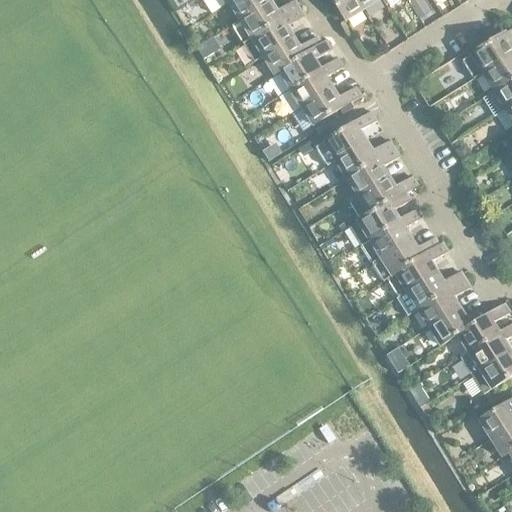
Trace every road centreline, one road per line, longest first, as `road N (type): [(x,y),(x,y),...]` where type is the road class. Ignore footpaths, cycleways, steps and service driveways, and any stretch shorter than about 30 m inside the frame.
road 1 (residential): [(511,293),(492,289),(438,213),(439,196),(370,74)]
road 2 (residential): [(370,74),(495,0)]
